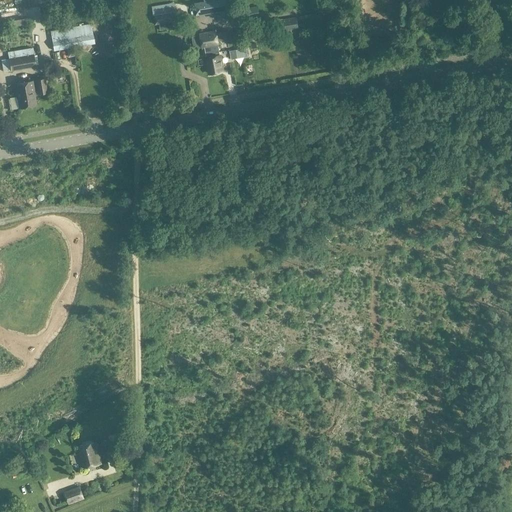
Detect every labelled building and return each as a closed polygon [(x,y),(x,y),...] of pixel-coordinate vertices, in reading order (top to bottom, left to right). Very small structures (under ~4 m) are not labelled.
[(231,11),(230,8),(228,0),(214,0),(194,3),(196,16),(220,12),(220,17),(230,16),(229,11),(231,11)] [(152,7),(155,26),(178,22),(175,3),(152,7)] [(232,22),(261,17),(259,6),(230,12),(232,22)] [(282,20),(283,32),(299,29),(298,22),(301,22),(301,17),(282,20)] [(95,44),(91,24),(50,31),(54,51),(95,44)] [(205,47),(210,74),(223,72),(216,32),(200,35),(203,48),(205,47)] [(36,67),(34,54),(9,59),(11,71),(36,67)] [(8,59),(1,59),(3,72),(10,72),(8,59)] [(18,98),(20,109),(36,106),(34,94),(46,92),(45,84),(34,86),(33,81),(15,84),(17,99),(18,98)] [(109,440),(102,441),(103,444),(97,445),(96,443),(79,447),(84,468),(102,464),(100,456),(112,455),(109,440)] [(80,486),(64,492),(69,505),(85,499),(80,486)]
